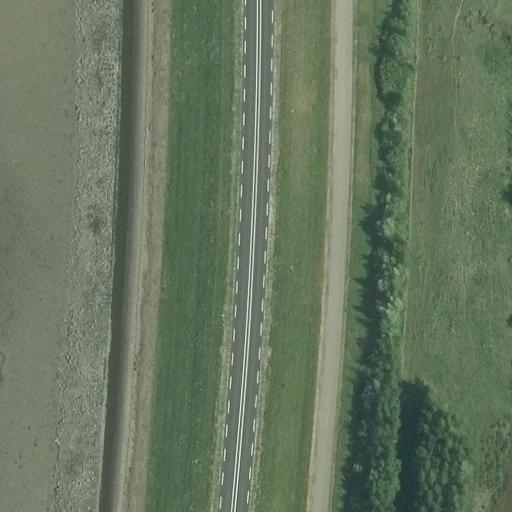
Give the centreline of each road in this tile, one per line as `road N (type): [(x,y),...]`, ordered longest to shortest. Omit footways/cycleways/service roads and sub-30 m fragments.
road 1 (primary): [(231,511),(256,160),(257,0)]
road 2 (unclassified): [(317,511),(334,316),(342,0)]
